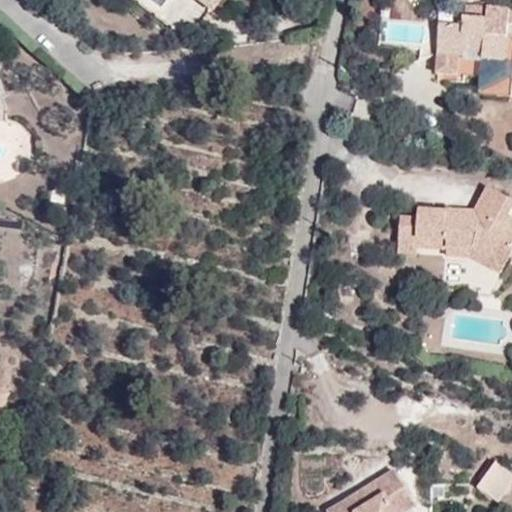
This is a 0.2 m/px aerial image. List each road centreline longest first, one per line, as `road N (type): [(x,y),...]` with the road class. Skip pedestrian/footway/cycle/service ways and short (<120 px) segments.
road 1 (residential): [(276,511),(343,0)]
road 2 (unknown): [(19,0),(71,44),(110,60),(330,97)]
